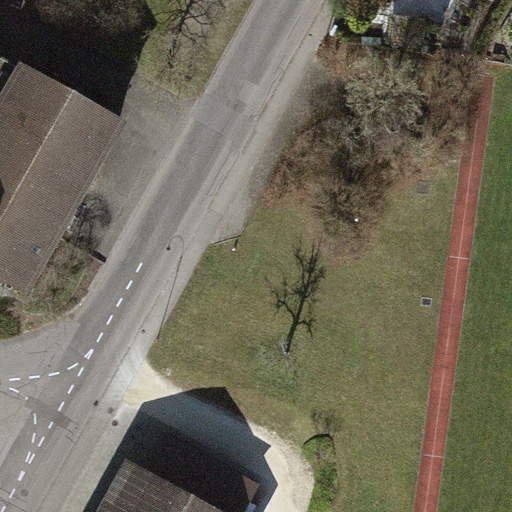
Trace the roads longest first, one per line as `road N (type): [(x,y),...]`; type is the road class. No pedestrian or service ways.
road 1 (residential): [(70,389),(297,0)]
road 2 (unknown): [(70,389),(251,470),(274,511)]
road 3 (residential): [(4,511),(70,389)]
